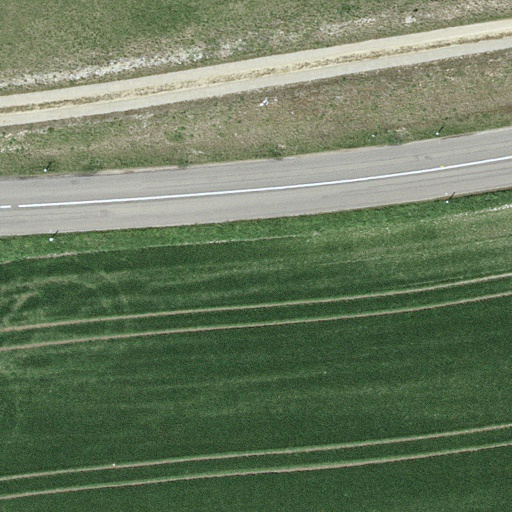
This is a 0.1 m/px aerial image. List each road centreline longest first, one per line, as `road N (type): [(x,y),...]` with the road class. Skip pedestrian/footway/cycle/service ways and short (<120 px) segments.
road 1 (track): [(511,33),(0,111)]
road 2 (secondary): [(0,207),(414,178),(511,161)]
